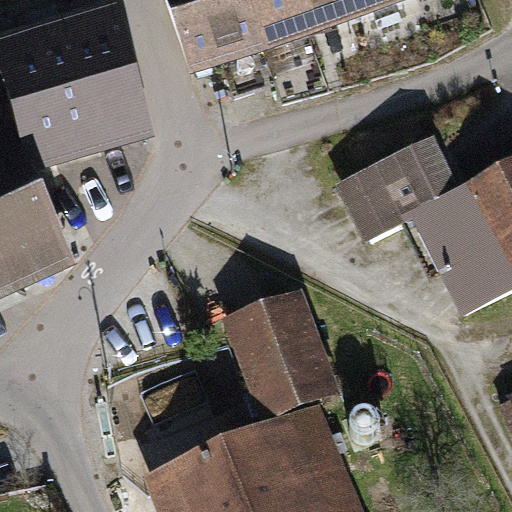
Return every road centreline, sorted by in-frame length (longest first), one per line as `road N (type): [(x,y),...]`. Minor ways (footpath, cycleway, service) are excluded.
road 1 (residential): [(193,168),(442,89),(511,44)]
road 2 (residential): [(193,168),(41,382)]
road 3 (residential): [(141,0),(193,168)]
road 4 (residential): [(41,382),(94,511)]
